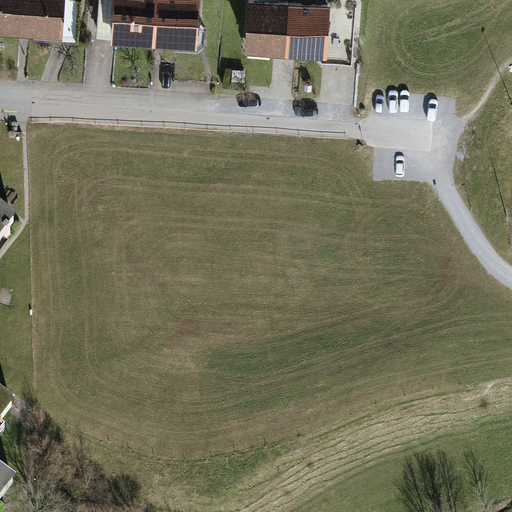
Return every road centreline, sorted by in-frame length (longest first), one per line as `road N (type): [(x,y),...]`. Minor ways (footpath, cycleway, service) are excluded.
road 1 (residential): [(0,96),(426,132)]
road 2 (track): [(511,276),(426,132)]
